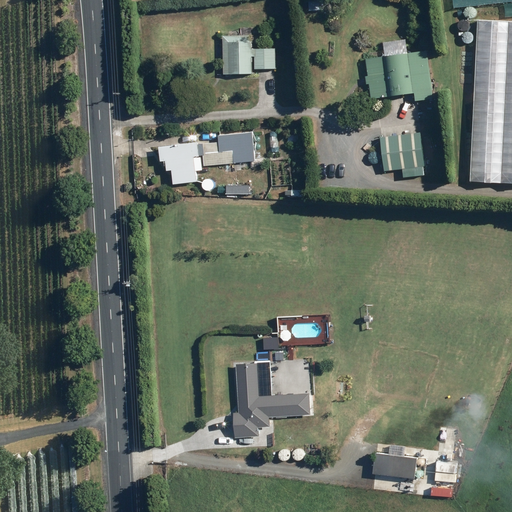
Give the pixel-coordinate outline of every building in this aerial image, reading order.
[(307,0),(309,12),(333,10),(332,0),(307,0)] [(511,0),(453,0),(454,10),(505,5),(505,19),(511,17),(511,0)] [(472,26),(471,25),(471,24),(470,23),(470,22),(469,21),(468,21),(466,20),(465,20),(464,20),(463,20),(462,21),(461,21),(460,22),(459,23),(458,24),(458,25),(458,26),(458,28),(458,29),(458,30),(459,31),(460,32),(461,33),(462,33),(463,34),(464,34),(465,34),(464,35),(463,36),(463,37),(462,38),(462,39),(462,40),(463,41),(463,42),(464,43),(465,44),(465,45),(466,45),(468,46),(469,46),(470,46),(471,45),(472,45),(473,44),(474,44),(474,43),(475,42),(475,41),(476,39),(476,38),(475,37),(475,36),(474,35),(473,34),(472,33),(471,33),(470,33),(469,32),(470,32),(470,31),(471,30),(471,29),(472,28),(472,26)] [(511,23),(477,22),(470,183),(511,184),(511,23)] [(276,72),(277,49),(256,48),(256,41),(251,41),(251,37),(224,36),(222,76),(254,77),(255,71),(276,72)] [(367,59),(369,77),(366,78),(367,87),(370,86),(372,101),(414,96),(416,112),(435,110),(428,51),(367,59)] [(277,131),(270,132),(272,153),(279,153),(277,131)] [(254,132),(251,133),(219,136),(220,141),(159,148),(161,164),(166,163),(167,172),(172,172),(174,185),(199,182),(196,158),(204,157),(205,168),(254,162),(254,132)] [(421,133),(380,139),(382,154),(382,153),(381,152),(380,151),(378,151),(377,150),(376,150),(375,151),(373,151),(372,152),(371,153),(370,154),(369,155),(369,156),(369,157),(369,158),(369,160),(369,161),(370,162),(371,163),(372,164),(373,164),(374,165),(375,165),(377,165),(378,165),(379,165),(380,164),(381,163),(382,162),(383,161),(383,160),(385,173),(426,167),(421,133)] [(204,180),(203,181),(202,182),(202,183),(202,185),(202,186),(202,187),(202,189),(203,190),(204,191),(205,192),(206,192),(207,193),(208,193),(209,193),(211,193),(212,193),(213,192),(214,191),(215,190),(216,189),(216,188),(217,187),(217,185),(217,184),(216,183),(216,182),(215,181),(214,180),(213,179),(212,178),(210,178),(209,178),(208,178),(206,179),(205,179),(204,180)] [(218,193),(233,194),(233,195),(250,196),(250,186),(233,185),(233,187),(219,186),(218,193)] [(236,364),(238,414),(234,414),(235,439),(239,439),(260,438),(260,429),(270,429),(270,417),(311,415),(310,395),(259,397),(258,364),(236,364)] [(292,459),(292,458),(293,458),(294,459),(294,460),(295,461),(296,462),(297,462),(299,463),(300,463),(301,463),(302,462),(304,462),(305,461),(306,460),(306,459),(307,458),(307,457),(307,455),(307,453),(307,452),(306,451),(305,450),(304,449),(303,449),(302,448),(301,448),(299,448),(298,448),(297,449),(296,449),(295,450),(294,451),(293,452),(293,453),(292,453),(292,451),(291,450),(290,449),(289,449),(287,448),(286,448),(285,448),(284,448),(282,448),(281,449),(280,450),(279,451),(278,452),(278,453),(277,454),(277,456),(278,457),(278,459),(279,460),(280,461),(281,462),(282,462),(283,463),(284,463),(286,463),(287,463),(288,463),(289,462),(290,461),(291,460),(292,459)] [(417,460),(375,456),(373,476),(415,480),(417,460)] [(458,464),(436,464),(435,484),(457,484),(458,464)]
